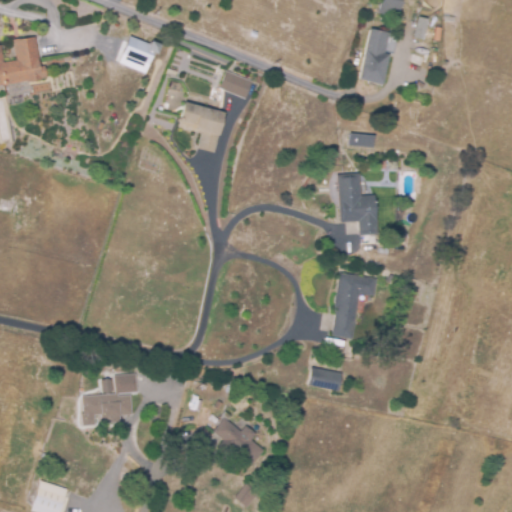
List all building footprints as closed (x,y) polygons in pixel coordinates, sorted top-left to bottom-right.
[(399,0),(395,20),(375,15),(378,0),(399,0)] [(421,43),(411,41),(416,18),(426,20),(421,43)] [(380,86),(355,81),(366,30),(386,35),(382,54),(386,55),(380,86)] [(144,74),(156,43),(149,41),(148,44),(127,36),(116,63),(144,74)] [(0,86),(0,58),(1,64),(14,62),(10,42),(32,38),(37,67),(42,67),(44,79),(0,86)] [(419,69),(407,63),(411,53),(423,59),(419,69)] [(174,79),(164,75),(166,69),(176,73),(174,79)] [(243,101),(216,90),(223,71),(250,83),(243,101)] [(211,154),(194,150),(198,135),(175,129),(182,103),(221,113),(211,154)] [(371,150),(345,148),(346,135),(372,137),(371,150)] [(356,238),(355,224),(337,225),(334,176),(358,175),(359,198),(373,197),(375,237),(356,238)] [(30,234),(10,230),(18,194),(38,199),(30,234)] [(350,341),(329,337),(333,307),(331,306),(336,274),(375,280),(372,299),(357,297),(350,341)] [(387,285),(382,281),(387,275),(392,278),(387,285)] [(336,393),(304,387),(308,368),(340,374),(336,393)] [(113,418),(113,416),(83,418),(81,398),(113,396),(111,377),(134,375),(135,394),(116,395),(116,397),(129,396),(130,417),(113,418)] [(249,467),(229,452),(223,459),(213,451),(221,441),(210,433),(222,418),(210,409),(216,400),(226,408),(223,413),(230,418),(227,423),(240,432),(243,427),(266,445),(249,467)] [(57,511),(28,511),(37,481),(65,490),(57,511)] [(243,510),(231,499),(244,485),(256,496),(243,510)]
